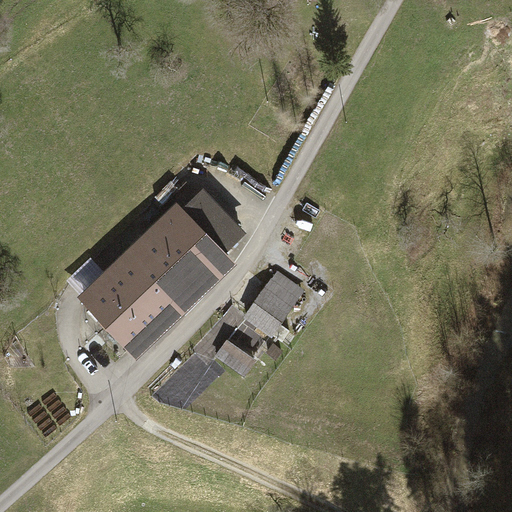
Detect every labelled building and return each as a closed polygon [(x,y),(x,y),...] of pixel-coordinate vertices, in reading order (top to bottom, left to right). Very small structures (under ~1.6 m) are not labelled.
[(285,0),(289,8),(307,0),(285,0)] [(205,189),(183,210),(228,254),(249,234),(205,189)] [(237,264),(228,254),(183,210),(177,203),(157,222),(217,283),(225,276),(237,264)] [(157,222),(133,245),(193,306),(211,289),(217,283),(157,222)] [(133,245),(109,269),(169,330),(176,323),(193,306),(133,245)] [(141,357),(169,330),(109,269),(81,296),(124,340),(141,357)] [(306,292),(276,272),(245,317),(275,337),(306,292)] [(227,343),(216,357),(246,378),(256,363),(227,343)] [(275,345),(268,354),(278,362),(285,353),(275,345)]
